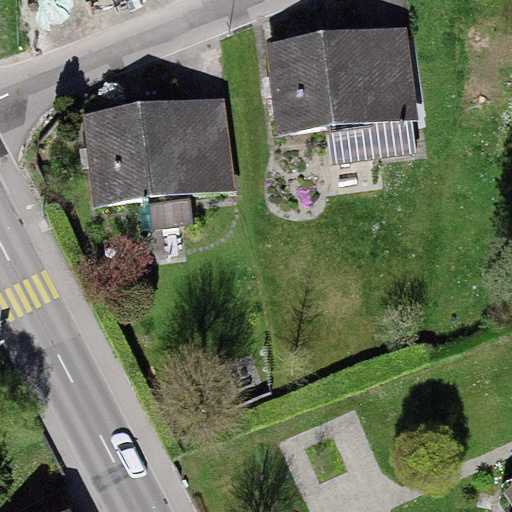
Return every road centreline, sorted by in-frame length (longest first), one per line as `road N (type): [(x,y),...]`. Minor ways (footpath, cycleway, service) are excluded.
road 1 (secondary): [(0,246),(137,511)]
road 2 (unclassified): [(269,0),(0,105)]
